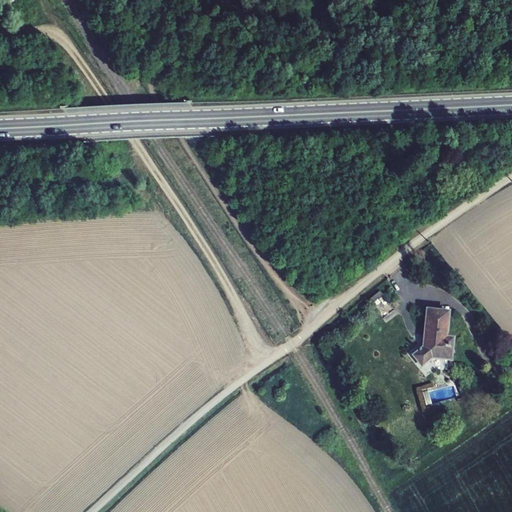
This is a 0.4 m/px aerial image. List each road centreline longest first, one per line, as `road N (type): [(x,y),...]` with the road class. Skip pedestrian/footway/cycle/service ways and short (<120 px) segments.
road 1 (unclassified): [(511,176),(407,247),(203,410),(91,511)]
road 2 (secondary): [(0,128),(511,105)]
road 3 (track): [(62,39),(204,245),(266,361)]
